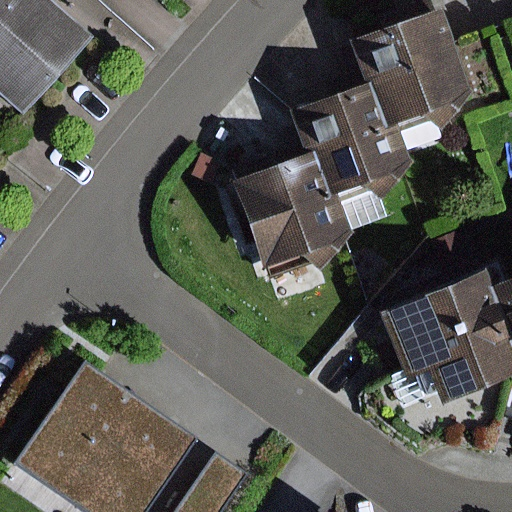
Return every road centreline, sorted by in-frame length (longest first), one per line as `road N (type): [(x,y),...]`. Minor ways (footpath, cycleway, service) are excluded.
road 1 (residential): [(85,256),(182,343),(420,491),(470,511)]
road 2 (residential): [(292,0),(188,113),(85,256)]
road 3 (residential): [(85,256),(0,374)]
